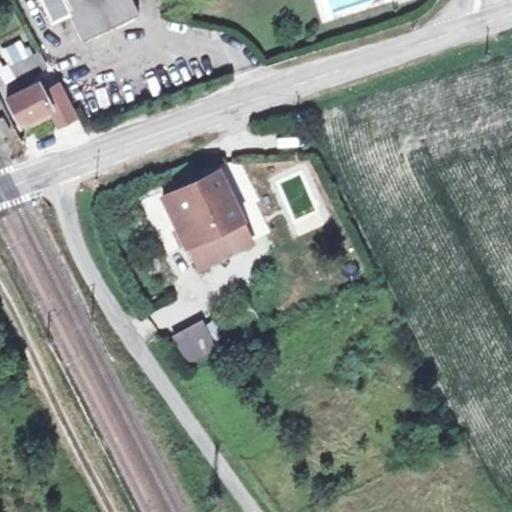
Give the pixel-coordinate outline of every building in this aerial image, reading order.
[(48,0),(56,17),(74,8),(86,35),(144,9),(139,0),(48,0)] [(15,67),(45,55),(39,40),(9,53),(15,67)] [(49,76),(44,65),(7,81),(19,108),(49,95),(57,112),(73,105),(61,78),(56,80),(54,74),(49,76)] [(0,105),(0,119),(2,125),(14,120),(6,102),(0,105)] [(252,241),(242,220),(245,218),(221,166),(163,193),(187,245),(194,241),(204,263),(252,241)] [(211,314),(171,334),(185,364),(226,344),(211,314)]
